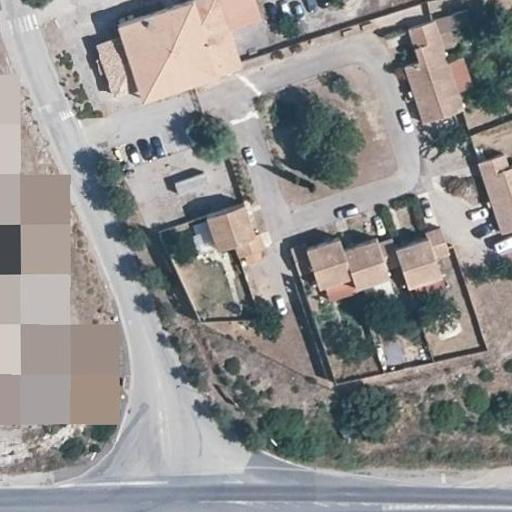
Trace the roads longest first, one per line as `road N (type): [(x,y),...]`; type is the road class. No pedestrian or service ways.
road 1 (residential): [(232,93),(355,49),(375,55),(414,153),(409,178),(301,219),(280,212)]
road 2 (residential): [(172,510),(159,380),(70,143)]
road 3 (primary): [(511,510),(172,510)]
road 4 (residential): [(70,143),(232,93)]
road 5 (residential): [(70,143),(18,0)]
road 6 (residential): [(280,212),(232,93)]
